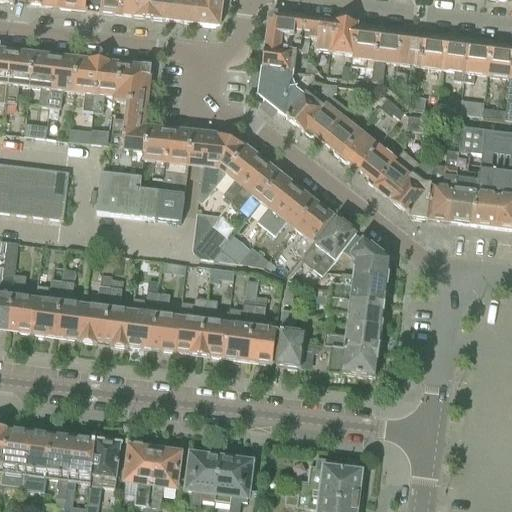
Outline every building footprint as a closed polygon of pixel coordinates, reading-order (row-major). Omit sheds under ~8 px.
[(27,0),(27,8),(54,11),(55,0),(27,0)] [(55,0),(54,11),(98,16),(100,0),(55,0)] [(100,0),(98,16),(122,19),(124,0),(100,0)] [(124,0),(122,19),(148,22),(151,0),(124,0)] [(151,0),(148,22),(172,24),(175,0),(151,0)] [(175,0),(172,24),(194,27),(197,0),(175,0)] [(197,0),(194,27),(218,29),(220,9),(221,0),(197,0)] [(268,20),(264,50),(296,54),(298,54),(301,34),(303,20),(273,16),(268,20)] [(301,34),(298,54),(304,55),(306,55),(308,55),(309,41),(317,42),(316,53),(319,54),(329,55),(333,23),(319,22),(303,20),(301,34)] [(356,26),(333,23),(329,55),(352,58),(356,26)] [(352,58),(350,70),(351,71),(372,73),(378,33),(366,31),(366,30),(364,27),(356,26),(352,58)] [(372,73),(371,85),(382,86),(384,66),(396,68),(401,33),(393,32),(390,34),(378,33),(372,73)] [(409,34),(401,33),(396,68),(419,70),(423,39),(411,37),(409,34)] [(435,40),(423,39),(419,70),(441,73),(445,39),(438,38),(435,40)] [(453,40),(445,39),(441,73),(454,75),(453,84),(463,85),(468,44),(456,43),(453,40)] [(480,46),(468,44),(463,85),(473,87),(474,77),(487,79),(491,44),(483,43),(480,46)] [(498,45),(491,44),(487,79),(509,82),(511,54),(511,50),(501,49),(498,45)] [(264,50),(261,73),(293,77),(296,54),(264,50)] [(0,107),(4,108),(5,106),(6,106),(12,54),(0,53),(0,107)] [(29,90),(33,57),(12,54),(6,106),(16,107),(18,89),(29,90)] [(50,111),(55,59),(33,57),(29,90),(40,91),(37,110),(50,111)] [(73,95),(77,62),(55,59),(50,111),(57,112),(60,112),(62,94),(73,95)] [(93,116),(99,64),(77,62),(73,95),(84,97),(82,115),(93,116)] [(116,105),(120,67),(99,64),(93,116),(102,117),(104,99),(116,100),(115,104),(116,105)] [(306,66),(304,78),(314,79),(317,77),(310,66),(306,66)] [(127,105),(146,107),(151,70),(120,67),(116,105),(127,106),(127,105)] [(342,71),(340,83),(348,84),(350,72),(342,71)] [(261,73),(258,99),(286,121),(306,96),(313,88),(314,79),(304,78),(293,77),(261,73)] [(396,76),(394,88),(405,89),(406,77),(396,76)] [(306,96),(286,121),(304,135),(319,116),(325,108),(326,107),(333,98),(335,98),(336,90),(323,88),(323,94),(315,104),(306,96)] [(361,102),(361,104),(373,105),(374,103),(374,95),(362,94),(361,99),(361,102)] [(415,105),(414,113),(422,114),(423,114),(424,102),(415,101),(415,105)] [(436,113),(436,115),(459,118),(459,117),(460,114),(461,106),(461,105),(437,102),(437,103),(436,113)] [(386,103),(378,112),(390,121),(392,118),(398,112),(397,111),(386,103)] [(459,117),(459,118),(481,120),(481,119),(482,108),(483,107),(461,104),(461,105),(461,106),(460,114),(459,117)] [(110,152),(107,178),(141,182),(142,170),(143,164),(144,164),(148,131),(144,126),(146,107),(127,105),(127,106),(125,120),(114,118),(110,152)] [(313,138),(323,146),(343,121),(326,107),(304,135),(310,140),(312,139),(313,138)] [(50,111),(48,121),(56,122),(57,112),(50,111)] [(398,112),(392,118),(399,124),(404,117),(398,112)] [(488,113),(487,121),(505,123),(506,116),(488,113)] [(68,146),(106,149),(108,133),(74,130),(76,115),(71,115),(68,146)] [(407,120),(406,133),(424,135),(425,122),(407,120)] [(333,157),(339,162),(361,135),(343,121),(323,146),(332,153),(333,157)] [(425,122),(424,135),(437,137),(439,124),(425,122)] [(27,128),(27,138),(48,139),(48,129),(27,128)] [(152,183),(163,184),(169,133),(148,131),(144,164),(154,165),(152,183)] [(450,225),(472,228),(484,134),(462,131),(458,156),(450,225)] [(183,199),(187,169),(188,155),(191,136),(169,133),(163,184),(162,197),(170,198),(183,199)] [(472,228),(511,233),(511,137),(484,134),(472,228)] [(349,166),(358,173),(378,149),(361,135),(339,162),(344,166),(349,166)] [(201,207),(225,178),(246,151),(235,142),(229,140),(198,136),(191,136),(187,169),(194,170),(201,171),(197,207),(201,207)] [(366,185),(374,191),(396,164),(378,149),(358,173),(368,181),(366,182),(366,185)] [(233,185),(222,199),(230,206),(264,165),(246,151),(225,178),(233,185)] [(374,191),(391,205),(420,169),(403,155),(396,164),(374,191)] [(427,223),(450,225),(458,156),(447,155),(445,170),(433,169),(432,179),(427,223)] [(264,165),(230,206),(239,213),(250,198),(259,205),(281,178),(264,165)] [(418,172),(391,205),(408,218),(412,221),(427,223),(432,179),(433,169),(422,167),(420,169),(418,172)] [(0,181),(0,192),(15,195),(18,171),(2,169),(0,181)] [(15,195),(32,197),(35,173),(18,171),(15,195)] [(35,173),(32,197),(49,199),(52,175),(35,173)] [(52,175),(49,199),(65,201),(68,177),(52,175)] [(141,182),(107,178),(100,177),(99,191),(134,195),(135,193),(139,193),(141,182)] [(257,226),(266,233),(298,192),(281,178),(259,205),(268,212),(257,226)] [(139,194),(139,193),(135,193),(134,195),(99,191),(95,218),(153,225),(156,196),(139,194)] [(0,192),(0,217),(12,219),(15,195),(0,192)] [(285,226),(294,233),(315,206),(298,192),(266,233),(274,240),(285,226)] [(15,195),(12,219),(29,221),(32,197),(15,195)] [(156,196),(153,225),(166,226),(170,198),(162,197),(156,196)] [(32,197),(29,221),(46,223),(49,199),(32,197)] [(170,198),(166,226),(180,228),(183,199),(170,198)] [(49,199),(46,223),(62,225),(65,201),(49,199)] [(315,206),(294,233),(302,240),(291,253),(300,260),(332,220),(315,206)] [(196,217),(192,254),(193,252),(211,231),(219,220),(196,217)] [(302,264),(311,272),(321,279),(355,238),(336,222),(302,264)] [(192,254),(201,262),(213,264),(221,253),(217,250),(224,241),(212,232),(211,231),(193,252),(192,254)] [(221,253),(213,264),(238,268),(239,267),(240,265),(249,254),(237,244),(232,240),(221,253)] [(354,264),(352,279),(386,283),(387,280),(389,278),(390,272),(388,270),(389,264),(362,244),(350,261),(354,264)] [(5,256),(3,277),(14,279),(15,274),(18,248),(7,246),(5,256)] [(239,267),(238,268),(262,272),(263,271),(267,266),(251,252),(249,254),(240,265),(239,267)] [(269,265),(264,271),(270,275),(274,270),(269,265)] [(161,266),(159,275),(172,277),(173,268),(161,266)] [(64,275),(62,285),(73,286),(75,275),(75,274),(64,272),(64,273),(64,275)] [(209,273),(208,287),(217,288),(218,283),(219,274),(209,273)] [(0,333),(7,334),(14,279),(3,277),(2,281),(0,297),(0,333)] [(331,289),(330,301),(383,307),(385,296),(387,295),(388,289),(386,286),(386,283),(352,279),(341,277),(340,290),(331,289)] [(7,334),(31,337),(36,303),(23,302),(26,280),(14,279),(7,334)] [(101,279),(99,290),(109,291),(111,280),(101,279)] [(36,303),(31,337),(55,340),(62,285),(50,283),(49,293),(37,292),(36,303)] [(62,285),(55,340),(79,343),(84,310),(85,302),(71,300),(73,286),(62,285)] [(146,295),(146,296),(157,297),(158,286),(147,285),(146,293),(146,295)] [(286,289),(284,308),(291,309),(293,292),(286,289)] [(79,343),(104,347),(111,292),(109,291),(99,290),(98,290),(95,311),(84,310),(79,343)] [(111,292),(104,347),(128,350),(132,316),(118,314),(120,300),(121,293),(111,292)] [(132,316),(128,350),(151,353),(158,298),(157,297),(146,296),(145,305),(134,304),(132,316)] [(158,298),(151,353),(176,356),(180,322),(166,320),(168,299),(158,298)] [(243,299),(242,307),(255,309),(256,301),(243,299)] [(256,301),(255,309),(265,310),(266,302),(256,301)] [(330,301),(328,313),(348,316),(347,328),(380,332),(381,328),(383,326),(384,321),(382,318),(383,307),(330,301)] [(180,322),(176,356),(200,359),(207,304),(194,302),(193,309),(182,308),(180,322)] [(207,304),(200,359),(224,362),(230,314),(216,313),(217,305),(207,304)] [(230,314),(224,362),(248,365),(255,309),(242,307),(241,315),(230,313),(230,314)] [(255,309),(248,365),(271,368),(274,348),(276,337),(276,334),(277,325),(263,323),(265,310),(255,309)] [(278,349),(276,368),(300,372),(302,356),(303,347),(305,334),(294,333),(295,316),(294,316),(283,315),(278,349)] [(325,337),(324,349),(331,350),(377,356),(379,346),(381,344),(382,338),(380,335),(380,332),(347,328),(345,340),(325,337)] [(303,347),(302,356),(312,357),(317,358),(318,349),(303,347)] [(331,350),(328,375),(374,381),(375,378),(377,376),(378,370),(376,367),(377,356),(331,350)] [(1,477),(0,487),(0,488),(23,492),(30,436),(6,433),(1,471),(0,476),(1,477)] [(23,492),(23,494),(32,496),(43,497),(45,482),(46,482),(51,439),(30,436),(23,492)] [(51,439),(46,482),(57,484),(56,492),(58,494),(55,511),(58,511),(64,511),(65,504),(73,441),(51,439)] [(64,511),(76,511),(72,511),(76,486),(89,488),(95,444),(73,441),(65,504),(64,511)] [(98,511),(98,509),(99,505),(101,492),(113,493),(116,468),(119,448),(115,448),(114,445),(108,444),(107,446),(95,444),(89,488),(86,511),(98,511)] [(133,510),(146,511),(154,455),(142,453),(140,449),(133,449),(131,452),(127,451),(123,487),(136,489),(133,510)] [(154,455),(146,511),(160,511),(163,492),(175,494),(180,458),(176,457),(175,454),(167,453),(165,456),(154,455)] [(187,479),(185,496),(190,497),(188,510),(199,511),(200,506),(201,498),(215,500),(220,463),(217,463),(216,459),(209,458),(206,461),(189,459),(187,479)] [(215,500),(214,506),(229,508),(229,510),(228,511),(238,511),(240,507),(246,507),(249,487),(251,467),(232,465),(230,460),(224,460),(222,463),(220,463),(215,500)] [(298,496),(298,501),(358,508),(359,496),(357,496),(358,493),(360,491),(361,485),(359,482),(359,477),(333,474),(334,467),(335,467),(335,466),(315,463),(314,472),(308,471),(305,497),(298,496)] [(344,471),(356,472),(357,464),(345,463),(344,471)] [(357,511),(358,508),(298,501),(296,511),(357,511)]
